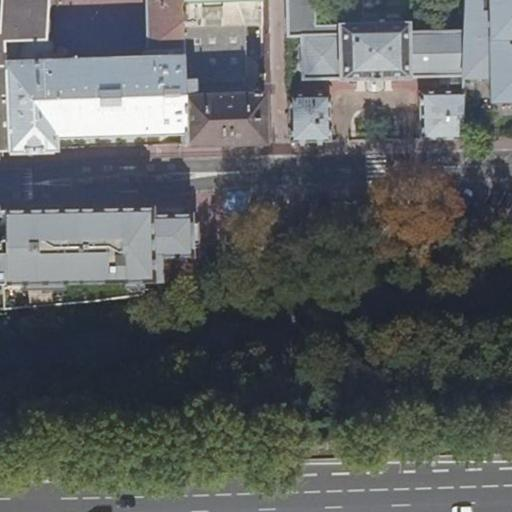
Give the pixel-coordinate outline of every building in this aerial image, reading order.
[(4,43),(46,41),(49,6),(49,0),(0,0),(0,10),(0,71),(4,71),(4,43)] [(184,134),(183,81),(195,80),(247,79),(247,26),(264,26),(264,16),(262,16),(262,0),(147,0),(148,61),(54,64),(53,46),(50,41),(46,41),(4,43),(7,155),(7,157),(57,156),(56,138),(184,134)] [(460,78),(463,34),(408,35),(407,26),(363,26),(343,27),(339,26),(338,30),(316,30),(315,0),(288,0),(289,39),(302,39),(303,82),(339,81),(339,82),(342,83),(343,81),(365,81),(366,82),(383,81),(384,80),(404,80),(405,81),(408,81),(409,80),(447,80),(447,95),(419,95),(420,143),(458,142),(460,78)] [(363,26),(361,0),(342,0),(343,27),(363,26)] [(511,0),(464,0),(463,34),(460,78),(485,78),(486,101),(511,100),(511,0)] [(195,80),(183,81),(184,134),(183,146),(226,146),(265,144),(266,95),(195,96),(195,86),(195,80)] [(290,145),(331,145),(330,97),(290,98),(290,145)] [(148,208),(4,211),(5,277),(4,277),(5,285),(5,288),(156,286),(155,262),(188,262),(188,215),(148,216),(148,208)] [(384,242),(384,232),(373,233),(373,242),(384,242)]
